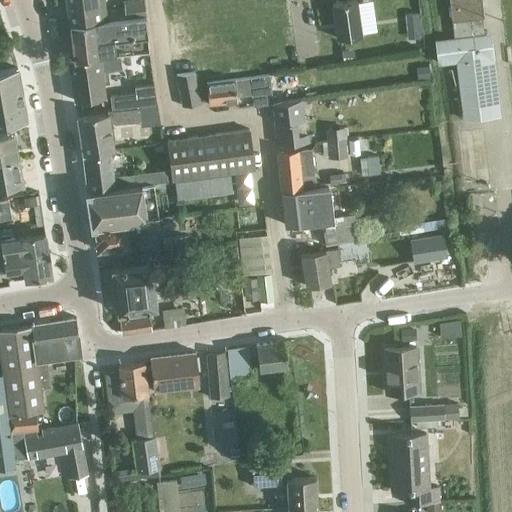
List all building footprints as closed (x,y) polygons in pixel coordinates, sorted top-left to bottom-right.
[(67,0),(68,7),(68,10),(70,24),(100,21),(98,6),(100,6),(99,0),(67,0)] [(139,0),(125,2),(127,18),(147,16),(145,0),(139,0)] [(355,0),(333,3),(338,38),(362,34),(356,0),(355,0)] [(449,0),(452,20),(454,38),(436,40),(439,61),(459,59),(466,118),(495,115),(486,34),(484,16),(482,0),(449,0)] [(408,14),(411,36),(421,35),(418,13),(408,14)] [(127,18),(100,21),(70,24),(74,58),(69,59),(101,56),(151,51),(147,16),(127,18)] [(101,56),(69,59),(72,82),(74,100),(105,96),(103,81),(109,81),(108,70),(103,71),(101,56)] [(428,64),(420,65),(422,77),(430,76),(428,64)] [(0,125),(27,121),(27,120),(18,68),(18,67),(0,70),(0,125)] [(196,74),(178,76),(184,107),(202,104),(196,74)] [(253,105),(273,102),(270,75),(208,84),(210,105),(239,101),(238,96),(252,94),(253,105)] [(110,96),(112,109),(157,107),(157,105),(156,105),(153,83),(135,86),(136,93),(110,96)] [(285,102),(273,103),(277,144),(309,140),(306,118),(315,117),(313,104),(302,105),(302,99),(285,102)] [(109,114),(77,118),(79,131),(83,154),(83,155),(111,151),(115,151),(111,123),(114,123),(115,125),(141,121),(142,126),(159,124),(160,123),(157,107),(138,108),(112,109),(108,110),(109,114)] [(344,127),(327,129),(328,137),(344,136),(344,127)] [(254,168),(249,129),(168,139),(173,179),(254,168)] [(0,160),(19,157),(15,131),(0,133),(0,160)] [(362,152),(373,150),(370,133),(360,135),(362,152)] [(346,139),(328,141),(330,158),(348,156),(346,139)] [(312,149),(278,153),(282,189),(304,187),(302,175),(315,174),(312,149)] [(115,177),(111,151),(83,155),(88,192),(116,189),(143,186),(167,182),(166,170),(115,177)] [(366,157),(368,173),(379,172),(377,156),(366,157)] [(0,189),(24,185),(19,157),(0,160),(0,189)] [(345,172),(330,173),(331,183),(346,181),(345,172)] [(230,174),(175,181),(177,199),(232,192),(230,174)] [(143,186),(116,189),(88,192),(93,226),(134,222),(147,220),(143,186)] [(328,188),(282,193),(286,223),(331,218),(328,188)] [(35,196),(24,197),(25,206),(36,205),(35,196)] [(338,217),(323,231),(325,245),(337,243),(338,246),(367,242),(367,239),(359,240),(355,214),(343,216),(338,217)] [(147,220),(134,222),(135,232),(152,229),(160,228),(159,219),(147,220)] [(134,222),(93,226),(95,241),(96,241),(98,249),(114,247),(114,252),(137,249),(135,232),(134,222)] [(271,271),(266,231),(239,235),(243,274),(271,271)] [(45,233),(0,240),(0,271),(23,268),(25,279),(52,275),(45,233)] [(444,233),(410,238),(414,261),(448,255),(444,233)] [(184,235),(162,238),(164,251),(186,248),(184,235)] [(374,241),(367,242),(370,261),(376,260),(374,241)] [(370,261),(367,242),(338,246),(338,248),(302,253),(306,285),(331,281),(329,267),(341,265),(340,260),(355,258),(355,264),(370,262),(370,261)] [(153,263),(113,268),(118,311),(120,311),(121,317),(122,317),(124,334),(125,334),(125,333),(140,331),(151,329),(148,307),(159,306),(157,292),(158,291),(157,280),(155,281),(153,263)] [(417,271),(401,274),(403,287),(419,284),(417,271)] [(270,273),(257,275),(260,301),(274,300),(274,299),(272,283),(271,273),(270,273)] [(258,297),(256,277),(244,278),(245,298),(258,297)] [(184,307),(163,311),(165,327),(186,323),(184,307)] [(0,327),(0,353),(1,358),(3,373),(12,432),(23,430),(24,430),(38,428),(36,410),(43,409),(43,401),(41,387),(50,385),(46,355),(80,350),(79,343),(76,316),(60,318),(49,320),(32,323),(0,327)] [(416,327),(402,328),(402,339),(416,339),(416,327)] [(289,380),(284,340),(256,343),(259,370),(279,368),(280,381),(289,380)] [(231,378),(253,376),(249,344),(227,347),(231,378)] [(416,346),(384,347),(387,391),(419,390),(416,346)] [(226,350),(207,352),(211,397),(229,396),(226,350)] [(151,360),(144,361),(146,380),(152,379),(154,390),(199,385),(195,351),(175,353),(175,354),(171,354),(150,356),(151,360)] [(123,395),(107,397),(109,414),(132,411),(136,438),(133,438),(137,466),(117,469),(118,480),(155,475),(155,469),(161,469),(156,435),(153,436),(147,392),(148,392),(144,361),(119,364),(120,371),(123,395)] [(0,467),(16,464),(15,460),(15,459),(12,432),(3,373),(0,373),(0,467)] [(444,404),(410,406),(410,421),(416,421),(437,419),(459,418),(458,404),(444,404)] [(23,430),(12,432),(15,459),(29,457),(65,450),(71,477),(88,474),(83,446),(78,422),(42,429),(43,434),(39,435),(38,430),(24,433),(24,430),(23,430)] [(426,503),(440,502),(439,487),(429,487),(426,433),(389,435),(393,491),(405,490),(406,504),(426,503)] [(240,449),(231,450),(231,459),(241,459),(240,449)] [(289,507),(317,506),(315,476),(291,478),(290,466),(251,468),(252,485),(287,484),(289,507)] [(178,511),(175,480),(154,482),(157,511),(178,511)] [(440,511),(440,502),(426,503),(426,511),(440,511)]
